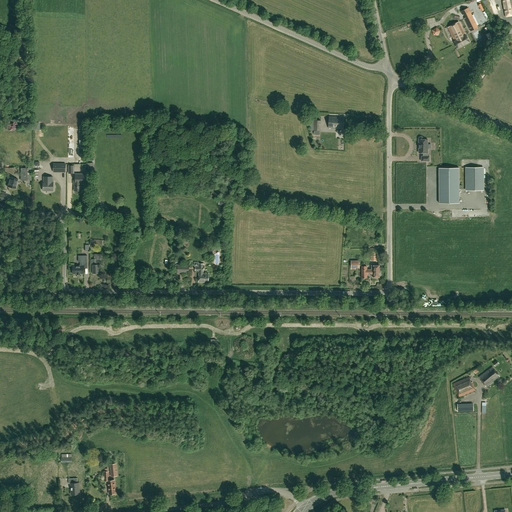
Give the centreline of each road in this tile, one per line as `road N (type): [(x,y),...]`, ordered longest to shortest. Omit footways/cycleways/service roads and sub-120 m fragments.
road 1 (unclassified): [(64,291),(383,292),(390,278),(393,81)]
road 2 (track): [(75,332),(511,326)]
road 3 (secondary): [(511,473),(338,491),(306,507)]
road 4 (unclassified): [(384,66),(361,65),(215,0)]
road 5 (unclassified): [(135,511),(235,501),(266,489),(306,507)]
road 6 (residential): [(64,291),(62,221),(0,204)]
road 7 (unclassified): [(511,131),(393,81)]
